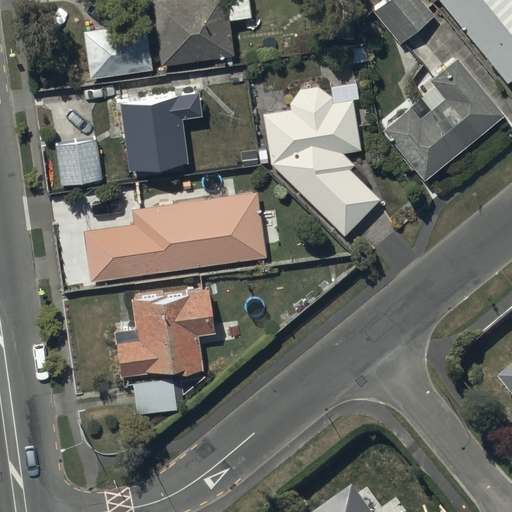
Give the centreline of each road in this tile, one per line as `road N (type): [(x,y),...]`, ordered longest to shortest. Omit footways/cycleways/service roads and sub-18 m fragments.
road 1 (unclassified): [(369,341),(203,475),(162,499),(106,511)]
road 2 (residential): [(369,341),(508,511)]
road 3 (unclassified): [(511,224),(369,341)]
road 4 (tertiary): [(0,357),(21,511)]
